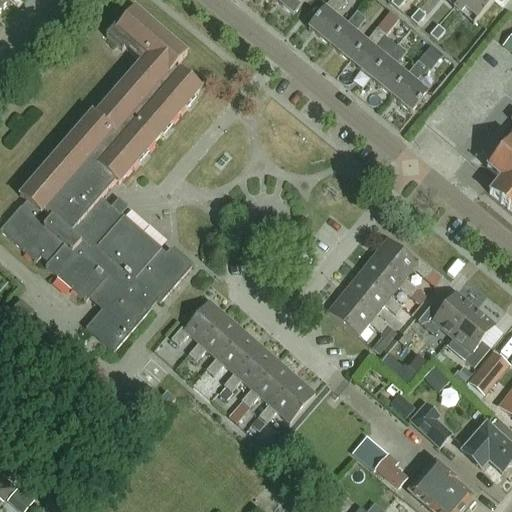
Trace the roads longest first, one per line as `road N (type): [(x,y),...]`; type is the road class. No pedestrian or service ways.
road 1 (residential): [(281,328),(414,169)]
road 2 (residential): [(162,193),(283,56)]
road 3 (unclassified): [(414,169),(283,56)]
road 4 (unclassified): [(511,249),(414,169)]
